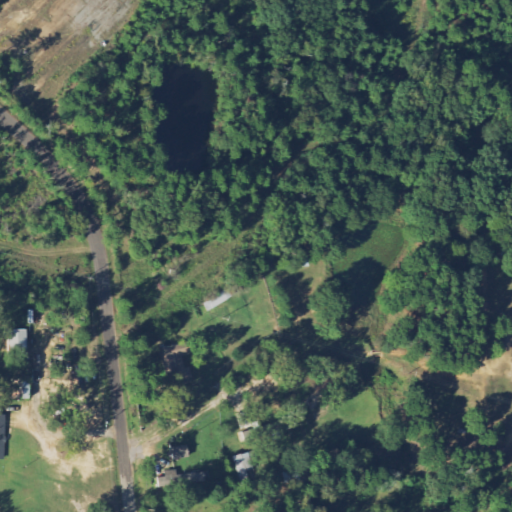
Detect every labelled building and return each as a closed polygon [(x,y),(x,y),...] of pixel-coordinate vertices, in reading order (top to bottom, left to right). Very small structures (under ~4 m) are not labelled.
[(9,355),(27,355),(26,330),(8,331),(9,355)] [(193,380),(189,368),(185,369),(182,358),(193,355),(189,342),(163,349),(172,386),(193,380)] [(189,459),(187,446),(171,449),(173,461),(189,459)] [(240,478),(258,473),(253,453),(234,458),(240,478)] [(157,469),(157,486),(205,485),(204,473),(185,473),(185,469),(157,469)]
